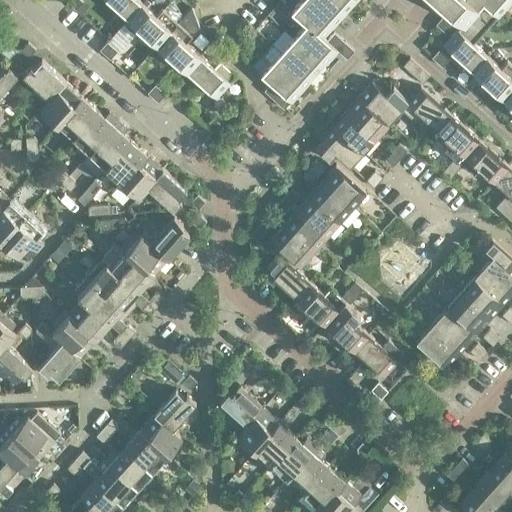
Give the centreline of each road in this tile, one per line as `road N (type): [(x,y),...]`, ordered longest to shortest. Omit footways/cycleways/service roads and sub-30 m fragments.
road 1 (residential): [(228,187),(28,0)]
road 2 (residential): [(426,474),(240,302)]
road 3 (residential): [(215,511),(206,342)]
road 4 (residential): [(511,137),(391,28)]
road 5 (residential): [(286,133),(264,114),(254,76),(231,57),(228,17),(241,0)]
road 6 (residential): [(286,133),(391,28)]
road 7 (residential): [(511,243),(482,218),(445,221),(401,180)]
